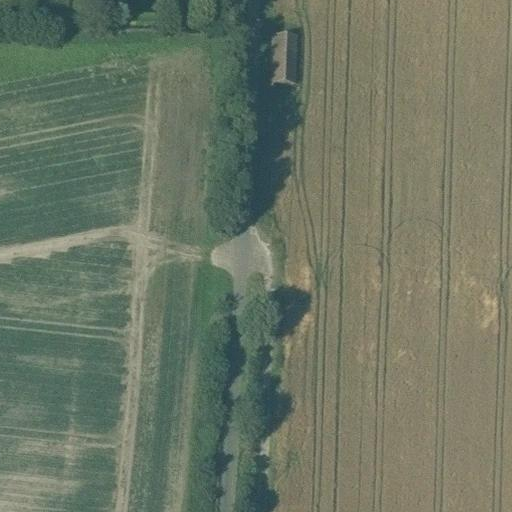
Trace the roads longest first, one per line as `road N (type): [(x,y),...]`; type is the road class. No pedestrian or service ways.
road 1 (unclassified): [(251,0),(221,511)]
road 2 (track): [(240,249),(261,253),(267,278),(262,511)]
